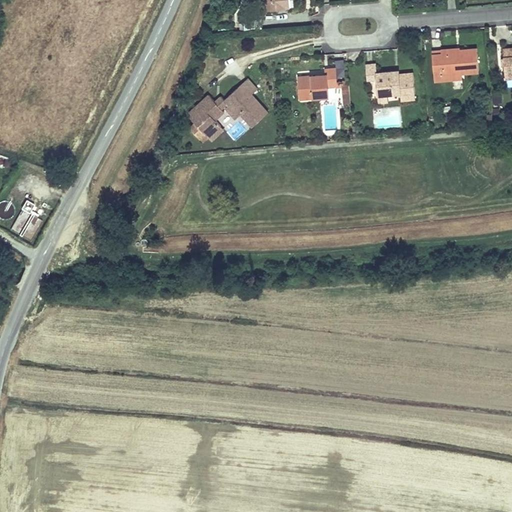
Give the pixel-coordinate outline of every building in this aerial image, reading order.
[(284,0),(252,0),(253,6),(265,6),(266,22),(286,20),(285,18),(293,17),(291,2),(284,3),(284,0)] [(511,47),(502,49),(505,80),(511,78),(511,47)] [(465,64),(464,60),(464,57),(434,60),(434,67),(465,64)] [(436,86),(482,81),(479,58),(464,60),(465,64),(434,67),(436,86)] [(336,68),(328,69),(328,74),(300,76),(302,99),(331,96),(330,86),(338,85),(336,68)] [(398,84),(398,78),(382,80),(380,70),(368,72),(370,90),(382,89),(383,104),(393,103),(407,102),(407,110),(420,109),(417,82),(406,83),(398,84)] [(212,96),(190,117),(198,126),(189,134),(198,143),(206,136),(212,143),(224,132),(213,120),(214,120),(223,112),(220,110),(226,104),(239,118),(242,115),(254,128),(270,112),(253,93),(259,87),(250,77),(227,98),(224,97),(218,102),(212,96)] [(467,83),(436,86),(437,94),(467,91),(467,83)] [(393,103),(383,104),(384,113),(394,112),(393,103)] [(61,178),(54,174),(50,182),(58,185),(61,178)] [(42,221),(22,209),(11,228),(31,240),(42,221)]
